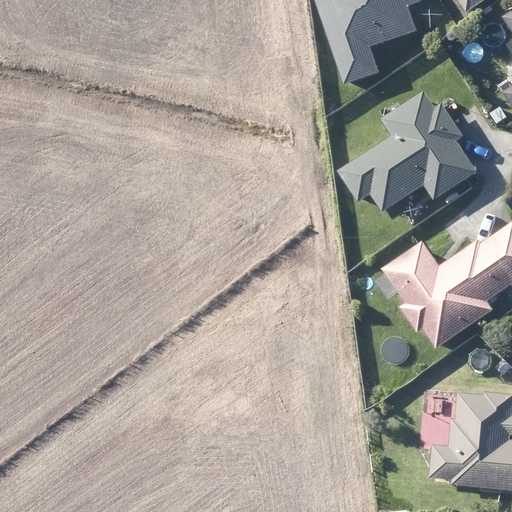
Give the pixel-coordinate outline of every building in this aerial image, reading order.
[(316,0),(347,87),(380,75),(371,48),(418,31),(409,7),(422,3),(420,0),(316,0)] [(489,0),(454,0),(466,16),(489,0)] [(383,123),(393,138),(340,174),(361,203),(373,195),(386,214),(426,186),(436,202),(476,174),(456,145),(464,139),(443,109),(437,114),(424,96),(383,123)] [(330,116),(340,135),(367,121),(357,102),(330,116)] [(487,303),(511,286),(511,227),(482,249),(478,243),(441,269),(424,244),(383,272),(407,306),(400,311),(417,336),(424,332),(437,351),(493,312),(487,303)] [(511,392),(488,391),(488,393),(462,390),(461,396),(460,418),(455,417),(453,446),(437,445),(435,444),(433,476),(439,477),(438,484),(451,485),(452,478),(456,478),(455,483),(511,487),(511,392)]
